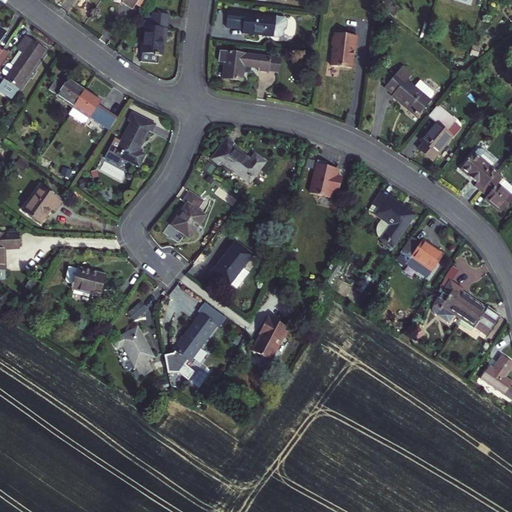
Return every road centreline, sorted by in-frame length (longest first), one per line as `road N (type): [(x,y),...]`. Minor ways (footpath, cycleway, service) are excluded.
road 1 (residential): [(511,280),(460,212),(348,141),(286,119),(193,105)]
road 2 (residential): [(193,105),(132,82),(21,0)]
road 3 (residential): [(193,105),(175,171),(135,223),(145,253),(167,275)]
